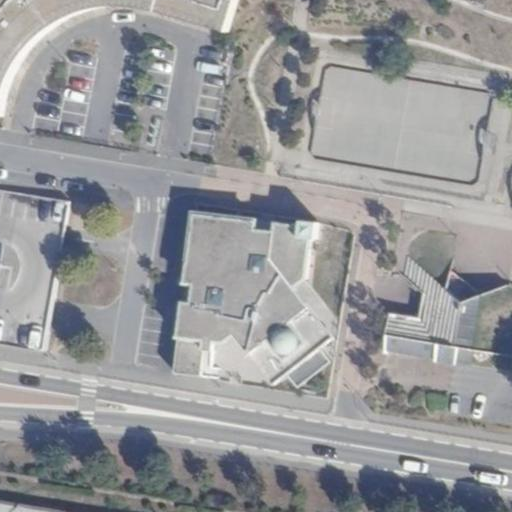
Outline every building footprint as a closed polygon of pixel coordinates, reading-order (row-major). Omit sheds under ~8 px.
[(0,0),(0,114),(5,115),(7,100),(10,86),(17,71),(25,58),(34,46),(45,34),(55,28),(69,19),(83,13),(89,10),(105,6),(122,5),(130,5),(145,6),(174,14),(229,31),(238,0),(0,0)] [(0,343),(47,352),(66,237),(72,202),(0,189),(0,343)] [(195,304),(185,302),(176,374),(204,377),(208,341),(227,343),(237,336),(276,386),(290,375),(301,389),(335,362),(323,348),(337,338),(298,288),(309,279),(313,239),(318,240),(320,223),(304,220),(303,225),(278,222),(277,232),(258,230),(259,220),(196,213),(187,283),(197,284),(195,304)] [(392,313),(388,336),(440,344),(457,347),(464,302),(484,294),(452,271),(450,287),(409,256),(406,278),(425,295),(421,317),(392,313)] [(440,344),(388,336),(385,352),(437,360),(440,344)] [(41,508),(0,500),(0,511),(66,511),(64,511),(41,508)]
